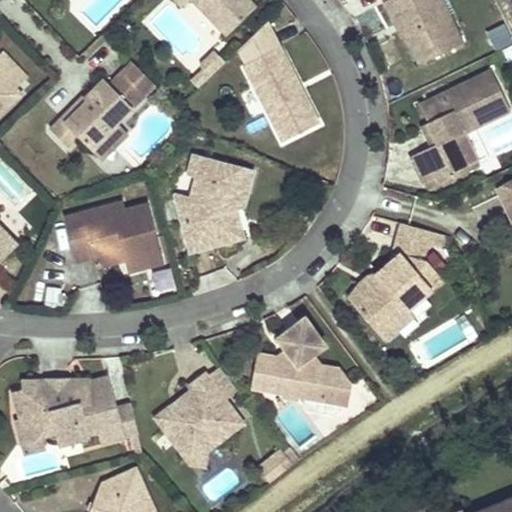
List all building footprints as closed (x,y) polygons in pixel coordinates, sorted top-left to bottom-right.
[(96,0),(95,14),(114,17),(115,0),(96,0)] [(255,5),(250,0),(174,0),(181,6),(186,0),(192,0),(226,34),(255,5)] [(440,18),(431,0),(383,0),(395,25),(399,23),(406,36),(419,64),(463,43),(449,14),(440,18)] [(449,14),(442,0),(431,0),(440,18),(449,14)] [(406,36),(399,23),(395,25),(402,38),(406,36)] [(319,122),(302,88),(298,90),(284,64),(289,62),(270,25),(243,61),(244,62),(251,75),(249,76),(281,141),(319,122)] [(504,27),(487,36),(495,51),(511,42),(504,27)] [(24,75),(3,53),(0,56),(0,71),(13,86),(24,75)] [(141,64),(135,58),(123,69),(129,75),(141,64)] [(158,82),(141,64),(129,75),(123,69),(110,82),(104,76),(93,86),(83,96),(85,98),(63,119),(61,117),(52,125),(69,142),(79,132),(92,146),(93,145),(104,156),(130,130),(119,119),(158,82)] [(222,91),(235,73),(222,65),(212,79),(214,85),(222,91)] [(13,86),(0,71),(0,111),(20,92),(13,86)] [(491,71),(422,104),(430,122),(429,122),(439,143),(433,146),(411,156),(424,182),(437,176),(440,182),(441,184),(478,166),(462,133),(510,111),(491,71)] [(213,104),(222,91),(214,85),(204,98),(213,104)] [(83,96),(61,117),(63,119),(85,98),(83,96)] [(433,146),(439,143),(429,122),(423,125),(433,146)] [(252,171),(191,155),(186,174),(194,176),(188,197),(177,200),(190,250),(233,239),(225,209),(234,207),(235,207),(241,188),(246,190),(252,171)] [(440,182),(437,176),(424,182),(427,189),(440,182)] [(511,182),(495,191),(511,224),(511,223),(511,182)] [(241,188),(235,207),(242,205),(246,190),(241,188)] [(146,203),(122,210),(120,200),(67,215),(78,259),(92,255),(124,246),(126,257),(130,270),(162,261),(146,203)] [(242,236),(234,207),(225,209),(233,239),(242,236)] [(430,231),(401,223),(390,263),(377,274),(380,278),(369,287),(361,287),(349,298),(377,330),(385,340),(412,318),(406,311),(442,281),(423,259),(427,244),(430,231)] [(445,235),(430,231),(427,244),(441,248),(445,235)] [(0,259),(13,247),(0,233),(0,259)] [(95,266),(126,257),(124,246),(92,255),(95,266)] [(158,285),(173,279),(166,264),(151,270),(158,285)] [(377,274),(368,276),(360,283),(349,298),(361,287),(369,287),(380,278),(377,274)] [(292,352),(284,358),(278,357),(261,354),(255,385),(284,390),(284,391),(284,392),(285,393),(285,394),(286,394),(295,396),(300,393),(307,394),(305,403),(309,408),(335,413),(341,409),(342,401),(346,402),(350,382),(340,368),(322,365),(313,353),(326,344),(307,318),(281,337),(289,348),(292,352)] [(292,352),(289,348),(278,357),(284,358),(292,352)] [(238,388),(221,366),(210,374),(226,396),(238,388)] [(210,374),(207,371),(190,383),(193,387),(180,398),(183,402),(176,406),(173,402),(156,415),(187,456),(201,445),(206,451),(208,450),(246,421),(226,396),(210,374)] [(115,407),(108,378),(90,382),(91,386),(74,390),(72,380),(41,379),(42,386),(26,391),(17,394),(24,419),(34,416),(40,438),(43,437),(60,432),(64,445),(91,437),(90,432),(101,429),(104,439),(122,435),(115,407)] [(41,379),(26,380),(26,391),(42,386),(41,379)] [(91,386),(90,382),(87,382),(84,380),(80,380),(77,379),(72,380),(74,390),(91,386)] [(183,402),(180,398),(173,402),(176,406),(183,402)] [(142,450),(131,404),(115,407),(122,435),(122,436),(130,435),(134,452),(142,450)] [(47,449),(43,437),(40,438),(34,416),(24,419),(19,420),(28,454),(47,449)] [(301,456),(292,444),(284,449),(294,462),(301,456)] [(206,451),(201,445),(187,456),(191,462),(206,464),(208,450),(206,451)] [(270,480),(294,462),(284,449),(283,448),(259,466),(270,480)] [(153,511),(135,469),(103,483),(91,511),(153,511)]
